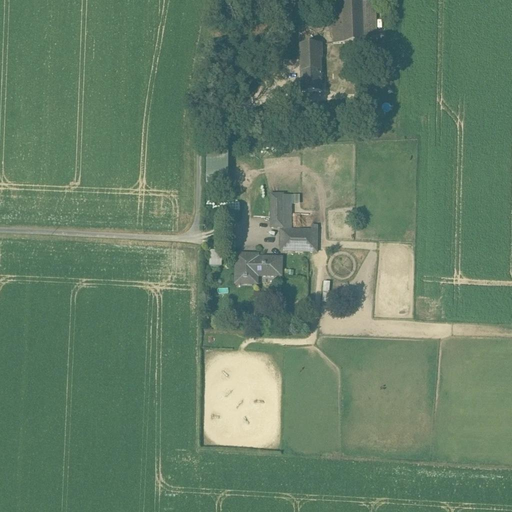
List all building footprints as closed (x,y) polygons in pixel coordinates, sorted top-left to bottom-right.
[(375,3),(332,4),(333,44),(377,43),(375,3)] [(322,45),(300,46),(301,73),(322,73),(321,59),(323,59),(322,45)] [(322,73),(301,73),(302,94),(322,93),(322,73)] [(366,74),(357,75),(357,92),(366,91),(366,74)] [(366,91),(357,92),(357,100),(367,99),(366,91)] [(229,152),(207,152),(207,188),(229,188),(229,152)] [(283,229),(282,196),(271,196),(272,229),(283,229)] [(292,228),(291,196),(282,196),(283,229),(292,228)] [(238,212),(239,204),(215,200),(214,208),(238,212)] [(318,233),(282,232),(281,252),(317,253),(318,233)] [(210,266),(221,267),(221,251),(211,251),(210,266)] [(282,260),(258,259),(258,257),(237,256),(236,280),(248,280),(248,277),(281,278),(282,260)]
